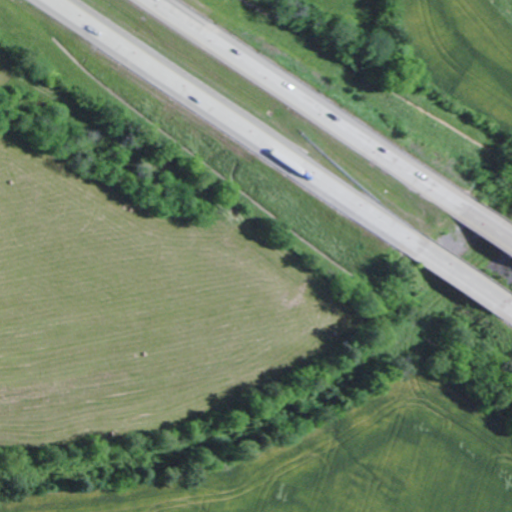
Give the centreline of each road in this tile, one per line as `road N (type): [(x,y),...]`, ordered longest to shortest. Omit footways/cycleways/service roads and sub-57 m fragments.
road 1 (motorway): [(49,0),(420,248)]
road 2 (motorway): [(462,208),(151,0)]
